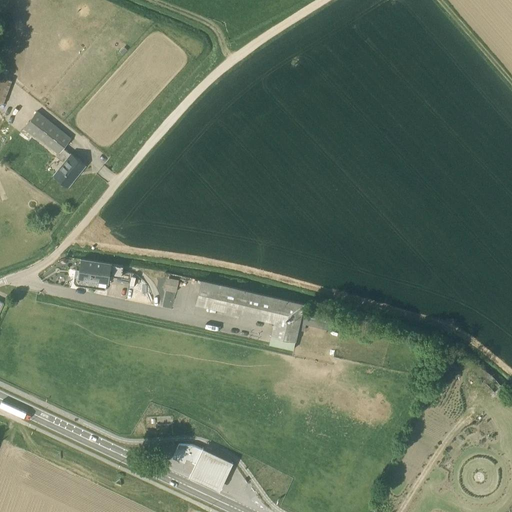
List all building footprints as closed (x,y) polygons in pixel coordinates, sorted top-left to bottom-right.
[(12,81),(6,78),(0,76),(0,102),(3,104),(12,81)] [(71,138),(38,111),(25,127),(36,135),(37,133),(59,151),(57,155),(65,161),(54,175),(68,186),(85,165),(63,147),(71,138)] [(81,259),(80,267),(68,265),(66,276),(85,279),(84,282),(97,284),(98,281),(108,282),(111,263),(81,259)] [(176,292),(179,280),(166,277),(164,290),(176,292)] [(304,304),(249,291),(202,280),(197,304),(275,322),(272,335),(295,341),(300,319),(333,328),(336,316),(304,307),(304,304)] [(478,368),(470,378),(487,392),(495,382),(478,368)] [(197,464),(204,450),(201,448),(192,444),(179,444),(173,457),(184,463),(186,459),(194,462),(197,464)] [(197,464),(194,462),(187,476),(219,491),(232,462),(201,447),(201,448),(204,450),(197,464)]
